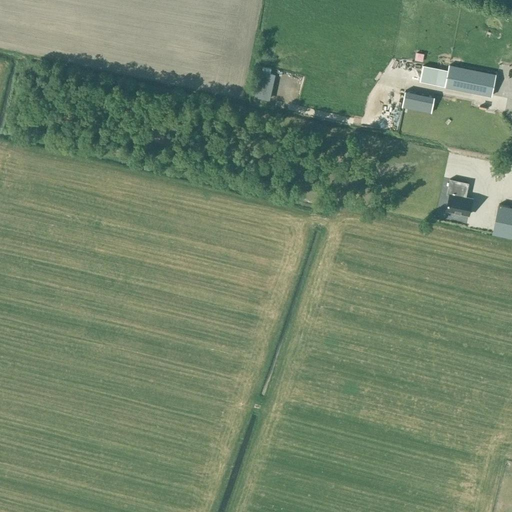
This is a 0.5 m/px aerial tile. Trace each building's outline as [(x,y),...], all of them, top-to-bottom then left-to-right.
[(291,46),(292,40),(278,38),(265,36),(264,42),(291,46)] [(319,82),(321,59),(310,58),(308,81),(319,82)] [(491,96),(496,73),(449,64),(444,87),(491,96)] [(436,67),(435,83),(444,84),(445,67),(436,67)] [(348,72),(346,89),(357,90),(360,74),(348,72)] [(402,107),(431,112),(435,96),(405,90),(402,107)] [(374,106),(371,118),(381,121),(385,108),(374,106)] [(473,108),(472,114),(490,117),(491,111),(473,108)] [(469,182),(450,178),(447,193),(450,194),(446,210),(469,214),(472,198),(464,196),(465,191),(467,191),(469,182)] [(511,236),(511,206),(499,204),(493,232),(511,236)]
